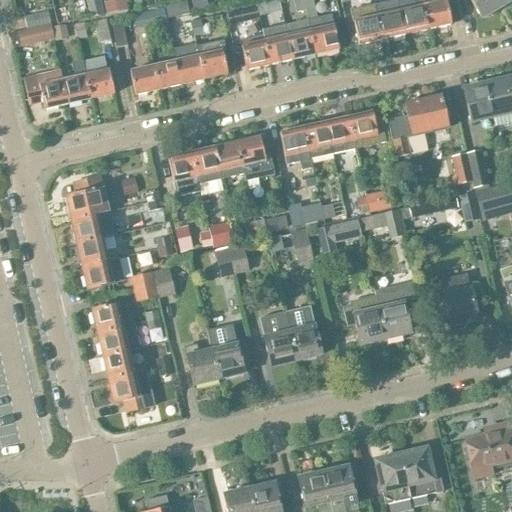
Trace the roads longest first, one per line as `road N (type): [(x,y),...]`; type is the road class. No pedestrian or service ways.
road 1 (residential): [(511,53),(379,83),(356,79),(18,164)]
road 2 (residential): [(88,460),(415,389),(511,359)]
road 3 (residential): [(88,460),(18,164)]
road 4 (residential): [(0,275),(39,470),(88,460)]
